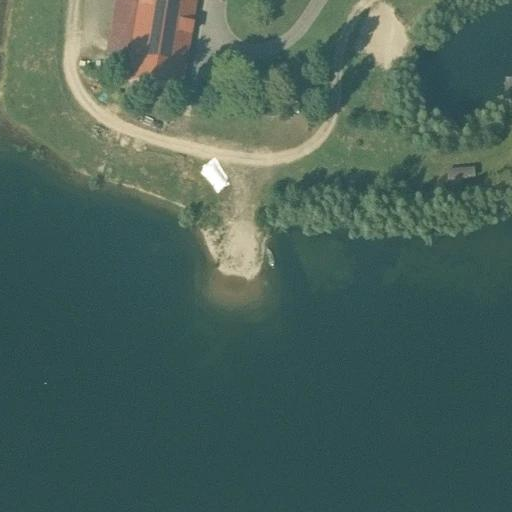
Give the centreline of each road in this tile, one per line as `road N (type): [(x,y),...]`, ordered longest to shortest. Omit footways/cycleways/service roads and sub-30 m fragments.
road 1 (track): [(251,176),(99,120),(75,83),(67,49),(74,0)]
road 2 (track): [(370,0),(346,33),(336,102),(316,143),(251,176),(241,202)]
